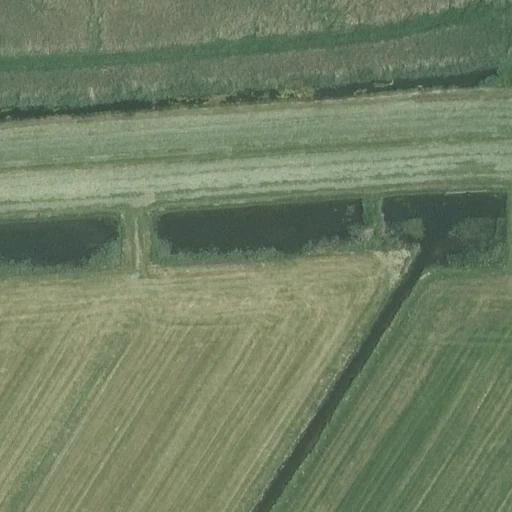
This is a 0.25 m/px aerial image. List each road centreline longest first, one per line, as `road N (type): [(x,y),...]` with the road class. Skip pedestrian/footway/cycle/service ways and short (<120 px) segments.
road 1 (track): [(511,12),(333,40),(0,66)]
road 2 (track): [(511,118),(0,157)]
